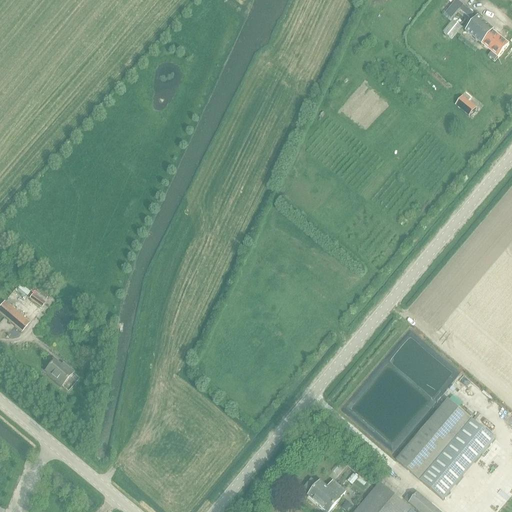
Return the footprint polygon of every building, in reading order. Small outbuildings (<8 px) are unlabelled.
[(453,0),(458,8),(470,0),(453,0)] [(469,18),(473,14),(463,5),(459,10),(469,18)] [(477,17),(465,32),(481,45),(482,44),(493,31),(494,30),(477,17)] [(509,44),(493,31),(482,44),(491,52),(488,56),(494,61),(498,57),(509,44)] [(483,100),(481,98),(483,95),(471,86),(463,95),(478,107),(483,100)] [(455,106),(469,117),(476,108),(462,97),(455,106)] [(17,289),(26,296),(29,293),(20,285),(17,289)] [(0,314),(21,333),(29,323),(4,303),(0,307),(0,314)] [(73,373),(67,367),(65,370),(54,361),(45,372),(61,386),(73,373)] [(447,400),(395,461),(419,481),(471,420),(447,400)] [(495,440),(471,420),(420,482),(443,501),(495,440)] [(308,497),(325,511),(329,511),(345,493),(332,481),(327,488),(320,482),(317,486),(311,480),(305,488),(311,493),(308,497)] [(409,511),(379,486),(357,511),(409,511)] [(439,511),(417,494),(412,500),(407,496),(404,500),(408,504),(417,511),(439,511)] [(345,503),(342,507),(347,511),(350,507),(345,503)]
